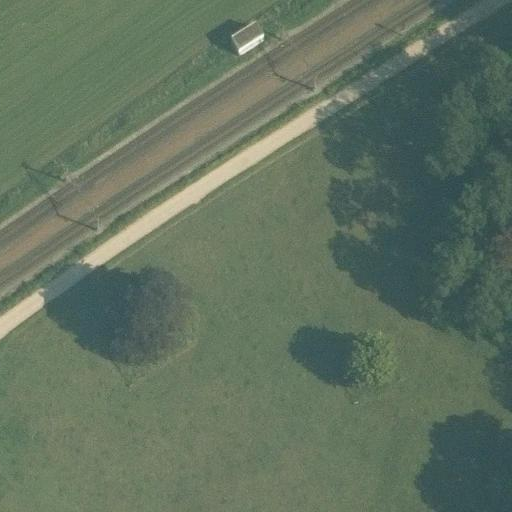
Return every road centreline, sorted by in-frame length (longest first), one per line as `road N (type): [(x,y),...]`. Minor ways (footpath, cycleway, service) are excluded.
road 1 (track): [(0,326),(499,0)]
road 2 (track): [(511,285),(462,262),(456,250),(511,140)]
